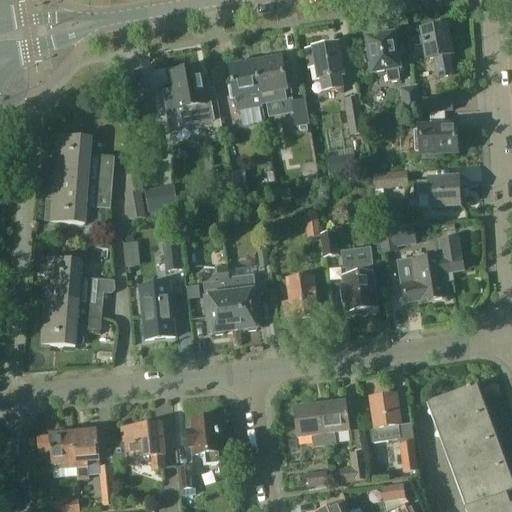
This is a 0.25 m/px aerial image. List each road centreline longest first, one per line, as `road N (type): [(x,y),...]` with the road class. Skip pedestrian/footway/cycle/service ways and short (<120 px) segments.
road 1 (residential): [(511,277),(493,0)]
road 2 (residential): [(247,373),(511,341)]
road 3 (residential): [(11,511),(8,398),(128,386)]
road 4 (residential): [(128,386),(118,182)]
road 5 (residential): [(247,373),(272,511)]
